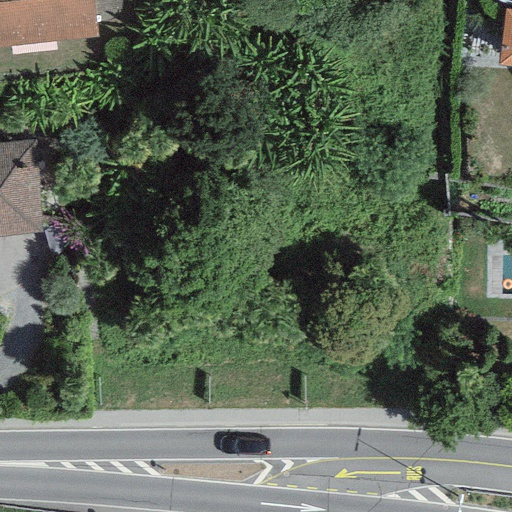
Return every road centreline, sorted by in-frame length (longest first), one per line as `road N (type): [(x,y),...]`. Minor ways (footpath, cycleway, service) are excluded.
road 1 (primary): [(511,469),(251,446),(140,445),(0,464)]
road 2 (primary): [(0,465),(135,492),(339,511)]
